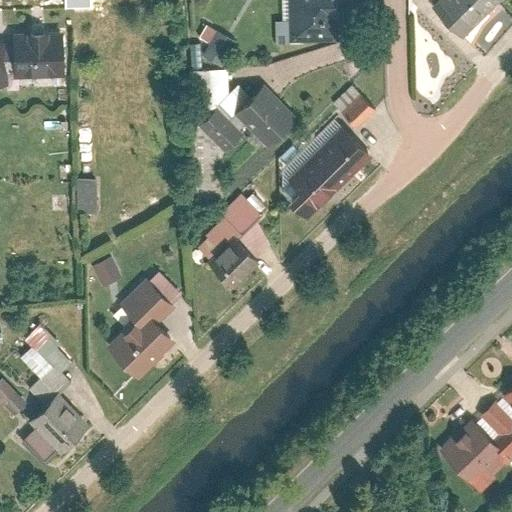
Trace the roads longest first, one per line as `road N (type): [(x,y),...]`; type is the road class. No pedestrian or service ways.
road 1 (residential): [(424,150),(52,511)]
road 2 (tertiary): [(511,289),(283,511)]
road 3 (residential): [(424,150),(395,107),(393,0)]
road 4 (residential): [(511,52),(424,150)]
